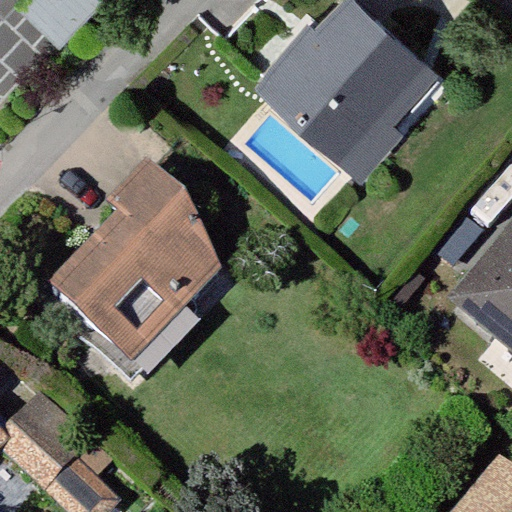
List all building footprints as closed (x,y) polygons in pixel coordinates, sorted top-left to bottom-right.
[(123,0),(24,0),(15,10),(56,52),(97,13),(110,26),(130,7),(123,0)] [(431,73),(346,0),(341,0),(313,33),(304,25),(254,82),(363,176),(402,130),(391,120),(431,73)] [(115,232),(47,303),(127,377),(217,285),(147,177),(106,221),(115,232)] [(511,370),(511,235),(445,315),(511,370)] [(113,511),(79,480),(51,509),(53,511),(113,511)] [(511,511),(511,494),(511,495),(497,511),(511,511)]
